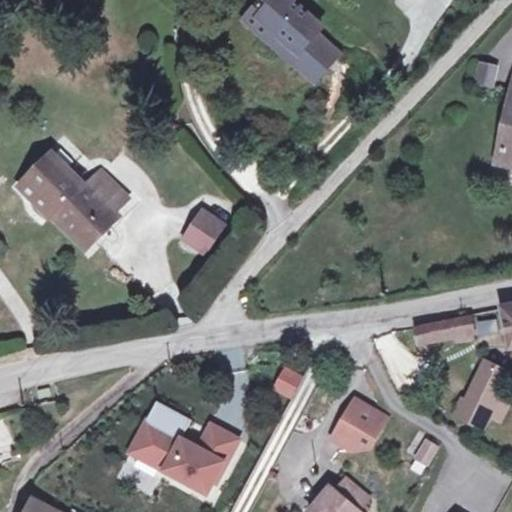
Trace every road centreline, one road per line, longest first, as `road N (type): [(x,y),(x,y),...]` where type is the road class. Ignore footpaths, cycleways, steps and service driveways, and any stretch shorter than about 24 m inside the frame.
road 1 (unclassified): [(203,338),(291,230),(509,0)]
road 2 (unclassified): [(203,338),(511,293)]
road 3 (unclassified): [(0,382),(203,338)]
